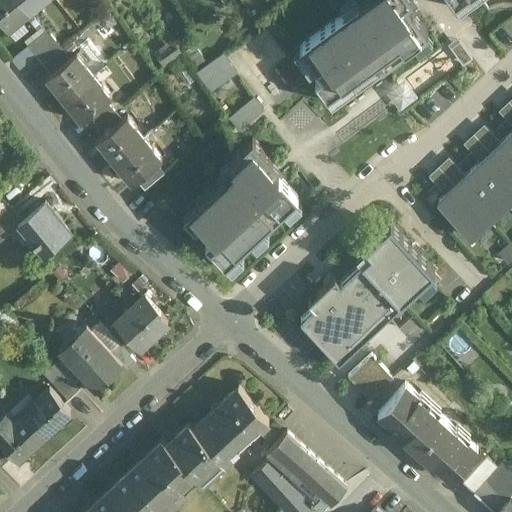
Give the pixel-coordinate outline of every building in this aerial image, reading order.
[(31,11),(21,0),(0,0),(0,18),(9,29),(10,28),(7,23),(15,16),(19,21),(31,11)] [(44,0),(21,0),(31,11),(32,10),(28,6),(35,0),(36,0),(40,4),(44,0)] [(419,0),(367,0),(304,45),(324,74),(315,80),(332,104),(440,28),(419,0)] [(452,0),(460,10),(473,0),(452,0)] [(47,29),(29,45),(37,55),(55,39),(47,29)] [(55,39),(37,55),(44,64),(63,48),(55,39)] [(63,48),(44,64),(51,72),(70,57),(63,48)] [(51,72),(45,76),(46,77),(47,77),(54,85),(53,86),(63,98),(94,73),(93,73),(89,76),(83,68),(87,64),(76,51),(51,72)] [(223,53),(197,72),(211,91),(237,72),(223,53)] [(94,73),(63,98),(73,110),(74,110),(81,118),(80,119),(81,120),(87,116),(106,100),(112,95),(101,82),(97,86),(91,77),(95,74),(94,73)] [(253,96),(229,117),(239,129),(264,109),(253,96)] [(106,100),(87,116),(94,125),(114,109),(106,100)] [(114,109),(94,125),(102,134),(121,118),(114,109)] [(102,134),(96,139),(97,140),(97,139),(104,148),(103,148),(113,161),(145,135),(144,134),(140,138),(133,129),(137,126),(127,113),(121,118),(102,134)] [(511,172),(511,137),(509,134),(491,151),(511,172)] [(145,135),(113,161),(123,173),(124,172),(131,180),(130,181),(131,182),(136,178),(156,162),(162,157),(152,144),(148,147),(141,139),(145,136),(145,135)] [(261,141),(196,199),(222,227),(205,243),(227,267),(308,193),(261,141)] [(506,202),(511,196),(511,172),(491,151),(473,167),(506,202)] [(156,162),(136,178),(145,188),(164,171),(156,162)] [(488,219),(506,202),(473,167),(456,184),(488,219)] [(470,235),(488,219),(456,184),(438,201),(470,235)] [(46,199),(21,219),(36,238),(33,241),(35,243),(38,241),(45,250),(70,230),(46,199)] [(12,204),(0,214),(0,232),(21,215),(12,204)] [(435,270),(391,222),(365,246),(371,252),(362,261),(400,302),(435,270)] [(362,261),(341,281),(335,274),(308,299),(314,306),(303,316),(303,321),(339,359),(400,302),(362,261)] [(167,319),(144,293),(132,305),(136,309),(120,323),(119,324),(137,345),(138,346),(167,319)] [(14,318),(2,306),(0,307),(0,331),(14,318)] [(137,345),(119,324),(120,323),(118,321),(109,330),(118,340),(129,352),(137,345)] [(110,348),(86,323),(58,348),(64,355),(82,374),(94,387),(121,361),(110,348)] [(129,352),(118,340),(110,348),(121,361),(127,367),(136,359),(129,352)] [(370,397),(394,374),(373,351),(349,374),(370,397)] [(82,374),(64,355),(56,362),(64,371),(74,381),(82,374)] [(55,362),(44,372),(53,382),(64,371),(56,362),(55,362)] [(74,381),(64,371),(53,382),(68,399),(80,388),(74,381)] [(477,447),(405,383),(378,413),(450,477),(477,447)] [(238,384),(193,426),(224,459),(237,446),(241,450),(261,432),(257,428),(269,417),(238,384)] [(65,402),(49,385),(34,399),(38,403),(29,413),(27,414),(45,433),(70,410),(64,403),(65,402)] [(25,408),(13,419),(6,412),(0,416),(0,438),(14,453),(18,458),(45,433),(27,414),(29,413),(25,408)] [(193,426),(189,421),(167,442),(198,476),(202,480),(224,459),(193,426)] [(347,483),(286,429),(267,451),(316,495),(319,491),(331,502),(347,483)] [(0,465),(14,453),(0,438),(0,465)] [(163,438),(82,511),(158,511),(198,476),(167,442),(163,438)] [(487,455),(463,482),(474,492),(498,465),(487,455)] [(498,465),(474,492),(495,510),(511,493),(511,491),(511,466),(504,458),(498,465)] [(279,511),(261,491),(237,511),(279,511)] [(495,510),(493,511),(511,511),(511,493),(495,510)]
